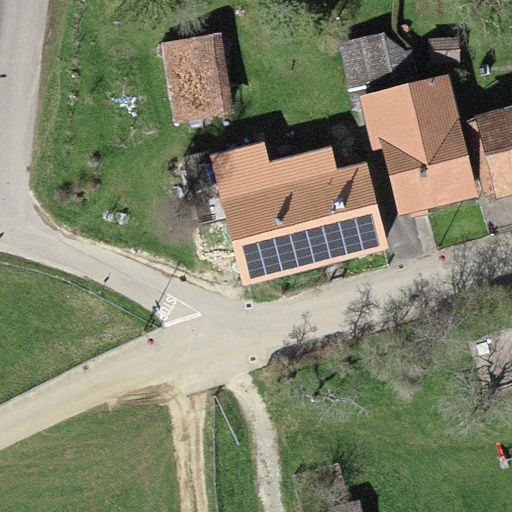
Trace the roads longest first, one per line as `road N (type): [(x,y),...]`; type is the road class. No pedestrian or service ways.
road 1 (unclassified): [(511,252),(203,338)]
road 2 (unclassified): [(203,338),(169,295),(0,235)]
road 3 (residential): [(0,429),(203,338)]
road 4 (residential): [(0,208),(23,0)]
road 5 (track): [(207,511),(197,441),(203,338)]
